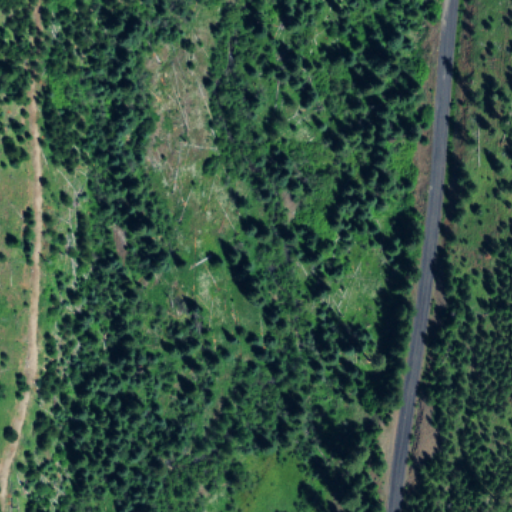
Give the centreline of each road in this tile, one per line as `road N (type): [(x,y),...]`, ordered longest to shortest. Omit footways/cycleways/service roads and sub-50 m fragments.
road 1 (secondary): [(363,511),(422,0)]
road 2 (track): [(58,511),(99,98),(97,0)]
